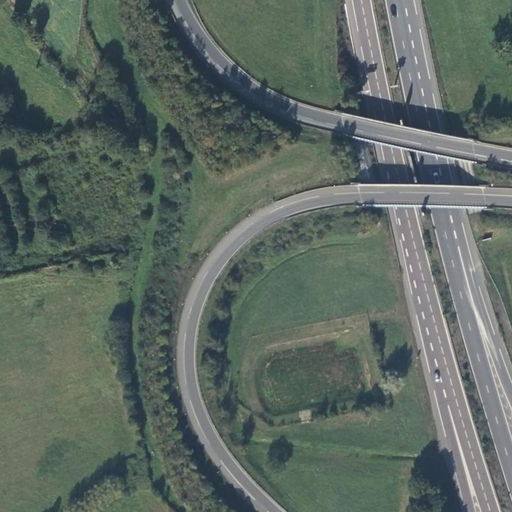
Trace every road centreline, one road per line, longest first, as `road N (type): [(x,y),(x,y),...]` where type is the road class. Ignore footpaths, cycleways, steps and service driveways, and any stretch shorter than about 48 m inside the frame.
road 1 (trunk): [(511,197),(330,196),(266,218),(228,249),(193,317),(192,391),(224,457),(276,511)]
road 2 (trunk): [(511,467),(459,291),(394,0)]
road 3 (trunk): [(511,396),(462,246),(406,0)]
road 4 (trunk): [(178,0),(220,63),(276,104),(511,157)]
road 5 (trunk): [(407,216),(490,511)]
road 6 (trunk): [(407,216),(470,511)]
road 7 (trunk): [(361,0),(407,216)]
